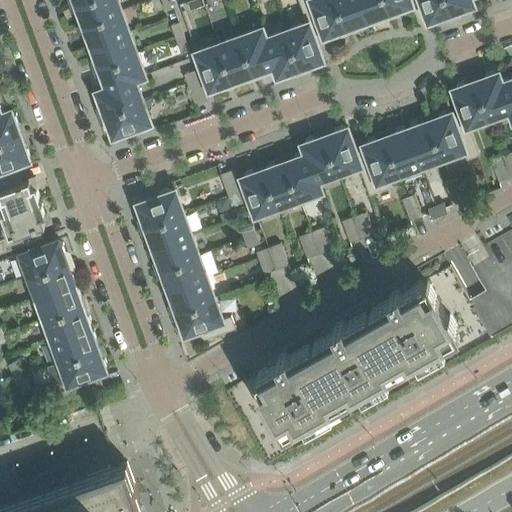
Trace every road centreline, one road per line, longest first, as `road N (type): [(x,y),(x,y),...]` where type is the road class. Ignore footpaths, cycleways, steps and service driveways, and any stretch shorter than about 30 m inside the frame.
road 1 (residential): [(95,181),(332,93),(394,84),(445,50),(511,26)]
road 2 (residential): [(169,385),(511,196)]
road 3 (secondary): [(511,379),(287,511)]
road 4 (residential): [(74,189),(153,393)]
road 5 (residential): [(169,385),(95,181)]
road 6 (residential): [(5,0),(74,189)]
road 7 (residential): [(95,181),(27,0)]
road 8 (residential): [(241,511),(169,385)]
road 9 (residential): [(153,393),(219,511)]
